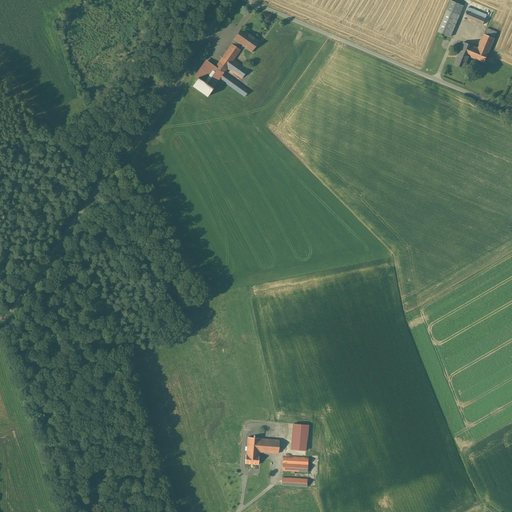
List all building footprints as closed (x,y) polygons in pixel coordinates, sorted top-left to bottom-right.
[(487,15),(468,7),(464,17),(482,25),(487,15)] [(457,14),(447,10),(438,31),(448,36),(457,14)] [(486,28),(478,48),(463,42),(459,51),(470,55),(469,56),(484,63),(497,33),(486,28)] [(258,41),(241,29),(234,39),(243,46),(251,51),(258,41)] [(243,46),(234,40),(233,41),(234,41),(232,44),(240,50),(243,46)] [(232,44),(215,67),(223,73),(233,60),(240,50),(232,44)] [(470,55),(459,51),(454,64),(464,68),(469,56),(470,55)] [(247,70),(233,60),(227,68),(241,78),(247,70)] [(215,67),(208,62),(197,78),(212,88),(218,80),(219,79),(223,73),(215,67)] [(249,91),(223,73),(219,79),(224,82),(244,97),(249,91)] [(212,88),(197,78),(191,86),(206,97),(212,88)] [(292,449),(309,450),(311,424),(294,422),(292,449)] [(260,438),(247,437),(246,454),(258,455),(259,452),(260,438)] [(279,440),(260,439),(260,438),(259,452),(278,453),(279,440)] [(246,454),(245,463),(258,464),(259,455),(258,455),(246,454)] [(285,456),(283,456),(282,470),(308,472),(309,458),(289,457),(285,456)] [(307,479),(282,478),(281,485),(307,486),(307,479)]
